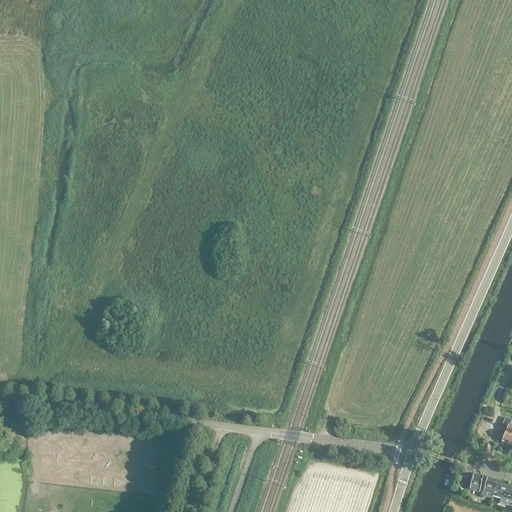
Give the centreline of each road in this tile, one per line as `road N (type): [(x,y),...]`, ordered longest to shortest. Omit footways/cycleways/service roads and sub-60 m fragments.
road 1 (tertiary): [(411,452),(511,223)]
road 2 (unclassified): [(222,426),(0,402)]
road 3 (unclassified): [(411,452),(258,430)]
